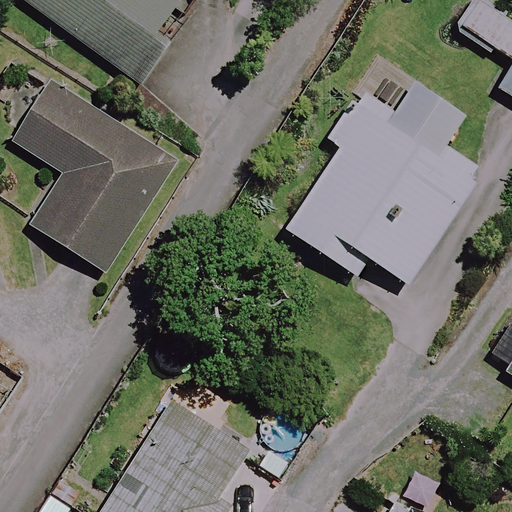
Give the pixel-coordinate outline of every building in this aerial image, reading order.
[(182,4),(176,0),(23,0),(142,86),(169,50),(156,40),(182,4)] [(511,18),(481,0),(477,0),(459,31),(511,62),(511,72),(500,93),(511,99),(511,18)] [(187,171),(56,87),(18,147),(66,178),(33,229),(116,282),(187,171)] [(468,121),(417,87),(397,118),(362,95),(330,144),(343,152),(289,234),(358,280),(370,262),(410,288),(484,176),(447,152),(468,121)] [(214,511),(254,445),(169,394),(98,511),(214,511)] [(422,511),(399,497),(389,511),(422,511)]
